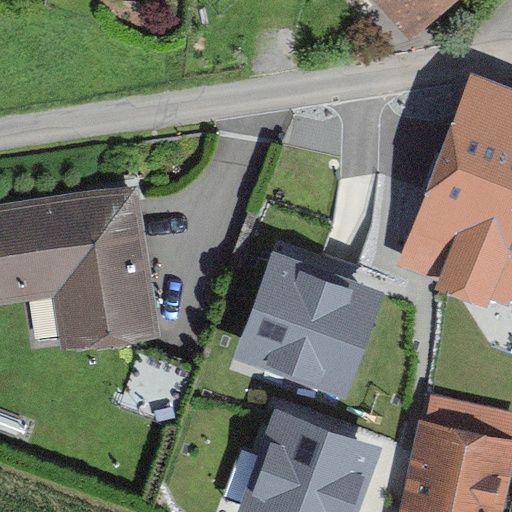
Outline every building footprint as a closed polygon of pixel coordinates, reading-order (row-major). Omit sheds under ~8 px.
[(393,0),(407,16),(425,0),(393,0)] [(511,299),(482,288),(499,242),(511,247),(511,115),(480,103),(457,163),(441,157),(402,258),(480,288),(480,314),(491,341),(511,349),(511,299)] [(328,155),(325,169),(339,171),(342,158),(328,155)] [(0,287),(77,276),(86,331),(147,322),(127,194),(0,213),(0,287)] [(376,293),(275,257),(240,353),(341,389),(376,293)] [(179,426),(200,367),(141,346),(120,405),(179,426)] [(437,398),(412,511),(489,511),(504,446),(493,444),(500,411),(437,398)] [(352,511),(375,449),(276,415),(241,511),(352,511)]
